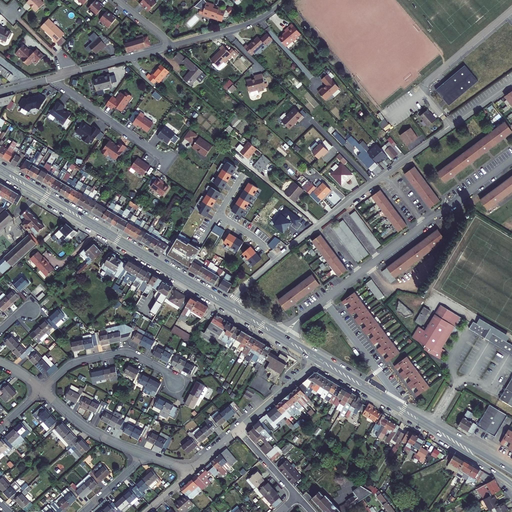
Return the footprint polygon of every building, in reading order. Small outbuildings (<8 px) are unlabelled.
[(41,0),(29,0),(28,2),(37,11),(45,3),(41,0)] [(93,1),(88,7),(96,15),(104,6),(101,3),(100,3),(96,0),(95,0),(94,2),(93,1)] [(152,0),(143,0),(140,4),(143,7),(143,6),(149,11),(156,3),(152,0)] [(215,4),(207,1),(204,11),(211,14),(212,16),(214,17),(216,18),(218,18),(218,17),(222,17),(223,18),(224,17),(227,9),(223,8),(223,7),(218,5),(218,7),(215,6),(215,4)] [(236,10),(232,5),(227,9),(231,13),(232,14),(236,10)] [(110,27),(117,18),(114,15),(113,15),(107,11),(100,20),(110,27)] [(211,14),(204,11),(204,14),(206,15),(223,21),(224,17),(223,18),(222,17),(218,17),(218,18),(216,18),(214,17),(212,16),(211,14)] [(49,19),(41,27),(54,39),(53,40),(56,43),(65,34),(49,19)] [(5,27),(0,24),(0,39),(1,39),(7,41),(12,32),(4,28),(5,27)] [(279,40),(287,48),(293,42),(294,42),(297,40),(297,39),(301,35),(293,25),(285,31),(287,33),(279,40)] [(268,33),(261,40),(264,43),(267,46),(273,40),(268,33)] [(136,35),(124,39),(128,52),(151,45),(148,36),(144,37),(143,35),(136,37),(136,35)] [(103,49),(107,45),(99,36),(97,38),(97,39),(89,46),(96,53),(102,48),(103,49)] [(261,40),(258,37),(247,46),(246,45),(244,48),(251,56),(264,43),(261,40)] [(29,51),(23,45),(14,53),(16,55),(17,54),(20,58),(26,65),(30,62),(34,59),(37,63),(43,57),(36,50),(33,52),(31,49),(29,51)] [(224,63),(232,55),(228,51),(222,45),(219,48),(220,50),(216,55),(214,57),(213,57),(210,60),(212,62),(209,65),(214,70),(215,70),(217,70),(220,68),(217,65),(220,62),(222,65),(224,63)] [(232,48),(228,51),(232,55),(234,57),(238,54),(232,48)] [(200,83),(206,76),(186,58),(185,59),(178,53),(173,58),(181,65),(182,63),(191,70),(183,79),(191,85),(196,79),(200,83)] [(0,73),(6,78),(11,72),(2,66),(0,64),(0,73)] [(159,82),(169,71),(161,64),(151,76),(148,73),(146,76),(154,83),(156,80),(159,82)] [(478,81),(472,73),(465,66),(436,91),(443,100),(448,105),(478,81)] [(251,79),(245,80),(247,86),(246,87),(247,90),(248,91),(249,92),(250,92),(257,90),(258,91),(263,90),(263,88),(265,87),(261,73),(253,76),(254,79),(251,80),(251,79)] [(325,99),(339,88),(328,74),(322,79),(327,85),(323,88),(323,87),(318,91),(325,99)] [(95,79),(97,91),(113,87),(110,75),(102,77),(102,78),(95,79)] [(226,89),(232,84),(229,80),(223,86),(226,89)] [(112,97),(106,105),(112,109),(115,105),(118,107),(117,108),(121,111),(125,106),(124,105),(127,101),(128,102),(132,96),(126,92),(124,95),(122,93),(121,94),(118,97),(119,97),(117,100),(112,97)] [(36,107),(39,109),(46,98),(39,94),(38,96),(33,97),(33,96),(29,97),(30,98),(24,99),(23,99),(19,106),(29,112),(31,109),(36,107)] [(15,95),(1,98),(3,106),(8,104),(15,95)] [(58,102),(50,113),(60,120),(59,122),(64,125),(72,114),(67,110),(66,112),(63,109),(65,106),(58,102)] [(294,105),(280,118),(288,126),(297,118),(298,119),(303,114),(294,105)] [(436,120),(427,110),(419,116),(428,126),(436,120)] [(141,113),(133,124),(137,127),(138,125),(147,132),(153,124),(144,117),(145,116),(141,113)] [(389,124),(384,118),(379,122),(383,128),(389,124)] [(79,127),(76,132),(83,136),(82,137),(82,139),(87,143),(89,142),(90,141),(92,143),(95,139),(96,139),(96,138),(101,131),(94,126),(91,130),(88,128),(89,127),(82,122),(79,127),(78,127),(79,127)] [(456,158),(437,173),(445,183),(466,167),(491,148),(511,132),(504,122),(483,138),(456,158)] [(164,127),(158,137),(161,139),(162,139),(168,144),(175,135),(164,127)] [(406,145),(417,137),(411,128),(400,136),(406,145)] [(193,133),(190,131),(184,138),(187,141),(193,133)] [(343,146),(346,142),(336,131),(332,135),(343,146)] [(193,133),(187,141),(191,144),(193,142),(195,143),(192,147),(205,156),(211,148),(199,138),(197,141),(195,139),(197,136),(193,133)] [(386,140),(387,139),(385,136),(381,140),(380,139),(376,142),(381,148),(382,147),(393,159),(397,155),(399,156),(401,154),(391,143),(389,144),(386,140)] [(114,144),(110,140),(101,152),(106,156),(108,154),(111,156),(112,157),(114,159),(116,159),(120,154),(121,155),(126,147),(120,142),(117,147),(114,145),(114,144)] [(369,155),(356,141),(354,143),(364,154),(359,159),(370,170),(376,164),(368,156),(369,155)] [(17,144),(12,142),(7,150),(2,158),(6,160),(6,159),(11,162),(17,153),(13,151),(17,144)] [(256,149),(249,142),(240,152),(247,159),(256,149)] [(320,142),(311,151),(318,158),(324,152),(325,153),(328,150),(320,142)] [(377,162),(386,155),(376,145),(368,152),(377,162)] [(11,162),(11,163),(16,167),(21,158),(23,159),(23,157),(25,155),(21,153),(22,150),(22,149),(23,147),(21,146),(17,153),(11,162)] [(38,158),(41,153),(39,152),(38,151),(33,159),(31,158),(29,161),(27,159),(21,169),(28,174),(38,158)] [(339,153),(337,155),(344,163),(346,160),(339,153)] [(252,166),(260,173),(270,161),(262,155),(252,166)] [(344,163),(337,155),(336,156),(343,164),(344,163)] [(37,179),(42,182),(51,169),(48,167),(52,159),(50,157),(46,163),(37,179)] [(28,174),(32,176),(42,160),(38,158),(28,174)] [(143,176),(150,167),(144,162),(144,163),(141,161),(141,160),(138,158),(131,167),(143,176)] [(32,176),(37,179),(46,163),(42,160),(32,176)] [(222,163),(219,167),(232,175),(236,167),(227,162),(225,165),(222,163)] [(42,182),(47,185),(57,169),(55,168),(57,165),(55,163),(51,169),(42,182)] [(333,172),(330,175),(341,185),(352,175),(341,164),(338,167),(333,172)] [(47,185),(51,187),(61,172),(58,170),(59,168),(58,167),(57,169),(47,185)] [(227,181),(232,175),(219,167),(217,171),(220,173),(218,176),(227,181)] [(439,201),(414,167),(404,174),(429,208),(439,201)] [(51,187),(56,190),(64,176),(62,175),(65,170),(63,169),(61,172),(51,187)] [(56,190),(60,193),(69,178),(66,177),(68,175),(68,173),(66,172),(64,176),(56,190)] [(60,193),(64,195),(74,178),(70,176),(69,178),(60,193)] [(223,189),(227,181),(218,176),(216,179),(213,177),(211,181),(223,189)] [(488,210),(511,191),(511,176),(480,200),(488,210)] [(64,195),(68,198),(77,184),(75,183),(76,181),(77,179),(75,178),(74,178),(64,195)] [(157,178),(151,187),(163,196),(169,187),(162,183),(163,181),(157,178)] [(308,181),(302,187),(318,203),(330,190),(323,183),(318,188),(316,187),(315,188),(313,187),(314,186),(308,181)] [(304,190),(301,188),(295,182),(284,194),(295,202),(297,199),(297,197),(304,190)] [(68,198),(73,200),(82,186),(77,183),(77,184),(68,198)] [(249,183),(244,190),(257,197),(259,193),(256,191),(258,188),(249,183)] [(73,200),(78,203),(87,187),(83,184),(82,186),(73,200)] [(9,188),(4,185),(0,192),(0,202),(1,201),(9,188)] [(82,206),(91,191),(89,190),(90,187),(88,185),(87,187),(78,203),(82,206)] [(207,194),(216,200),(220,193),(208,185),(205,189),(209,191),(207,194)] [(14,191),(9,188),(1,201),(3,203),(1,205),(0,204),(0,206),(1,207),(2,208),(7,200),(8,200),(14,191)] [(82,206),(87,209),(96,194),(94,193),(95,191),(93,190),(94,189),(93,188),(91,191),(82,206)] [(254,201),(257,197),(244,190),(240,197),(249,202),(251,199),(254,201)] [(396,211),(380,190),(372,196),(382,210),(391,222),(398,232),(407,225),(396,211)] [(6,211),(13,203),(15,200),(19,194),(14,191),(8,200),(7,200),(2,208),(4,209),(6,211)] [(97,203),(101,196),(96,193),(96,194),(87,209),(92,212),(97,203)] [(202,195),(199,199),(212,207),(216,200),(207,194),(205,197),(202,195)] [(247,205),(249,202),(240,197),(236,204),(248,211),(251,207),(247,205)] [(206,216),(212,207),(199,199),(197,203),(200,205),(197,210),(206,216)] [(136,210),(137,209),(139,206),(130,200),(124,211),(122,214),(115,226),(124,231),(133,215),(129,213),(132,207),(136,210)] [(113,207),(115,204),(112,202),(109,207),(107,209),(102,218),(107,220),(114,208),(113,207)] [(105,208),(97,203),(92,212),(102,218),(107,209),(105,208)] [(107,220),(111,223),(120,209),(121,206),(117,204),(114,208),(107,220)] [(246,215),(248,211),(236,204),(231,211),(240,216),(242,213),(246,215)] [(282,214),(273,225),(282,233),(286,228),(285,228),(290,221),(295,225),(299,220),(285,208),(281,213),(282,214)] [(111,223),(115,226),(122,214),(119,212),(121,210),(120,209),(111,223)] [(33,226),(31,223),(36,218),(28,210),(21,217),(25,221),(22,223),(29,230),(31,228),(33,226)] [(0,231),(14,219),(6,211),(0,216),(0,231)] [(375,249),(381,245),(372,234),(364,222),(355,211),(350,215),(356,224),(367,238),(375,249)] [(133,215),(124,231),(128,233),(135,222),(137,219),(134,218),(135,215),(134,214),(133,215)] [(157,220),(158,218),(156,217),(153,222),(141,241),(145,244),(154,229),(155,228),(153,227),(154,225),(156,220),(157,220)] [(44,227),(36,218),(31,223),(33,226),(31,228),(37,234),(44,227)] [(141,222),(142,220),(140,219),(139,221),(137,219),(135,222),(128,233),(133,236),(141,222)] [(141,241),(153,222),(150,220),(147,225),(145,224),(145,225),(137,239),(141,241)] [(352,231),(343,220),(332,228),(338,237),(349,251),(358,262),(369,254),(360,243),(352,231)] [(133,236),(137,239),(145,225),(141,222),(133,236)] [(70,227),(66,224),(55,234),(59,239),(56,241),(61,246),(63,244),(64,245),(77,233),(76,232),(74,230),(71,229),(70,227)] [(221,237),(224,230),(215,225),(211,231),(221,237)] [(158,232),(154,229),(145,244),(150,246),(158,232)] [(395,278),(445,239),(438,229),(387,268),(395,278)] [(158,232),(150,246),(154,249),(161,237),(158,235),(160,233),(158,232)] [(229,250),(236,237),(229,233),(223,242),(227,244),(225,247),(229,250)] [(38,241),(31,234),(29,236),(29,235),(0,261),(0,270),(3,274),(38,241)] [(177,237),(174,235),(170,242),(161,237),(154,249),(166,256),(177,237)] [(336,256),(320,235),(312,241),(321,253),(331,268),(338,277),(347,270),(336,256)] [(196,255),(200,249),(189,242),(188,244),(177,237),(166,256),(188,269),(193,261),(196,255)] [(243,242),(236,237),(229,250),(232,252),(234,249),(238,251),(243,242)] [(74,279),(89,265),(103,252),(101,249),(99,251),(92,242),(80,253),(88,262),(72,276),(74,279)] [(245,262),(256,253),(250,246),(242,253),(244,256),(242,258),(245,262)] [(37,252),(30,259),(38,268),(46,261),(46,260),(43,258),(37,252)] [(261,259),(256,253),(245,262),(248,265),(250,263),(253,266),(261,259)] [(118,278),(119,277),(127,265),(115,258),(116,257),(115,255),(114,254),(112,255),(111,255),(105,264),(104,264),(101,268),(107,271),(109,267),(114,270),(112,275),(118,278)] [(194,261),(188,269),(197,275),(204,263),(198,259),(199,257),(196,255),(193,261),(194,261)] [(125,277),(134,263),(129,260),(127,265),(119,277),(121,278),(122,275),(125,277)] [(49,264),(46,261),(38,268),(46,277),(54,270),(51,268),(48,264),(49,264)] [(204,263),(197,275),(202,277),(210,263),(207,261),(205,263),(204,263)] [(130,280),(138,266),(134,263),(125,277),(123,281),(127,283),(128,283),(130,280)] [(214,265),(210,263),(202,277),(206,280),(214,265)] [(217,271),(219,268),(214,265),(206,280),(210,282),(217,271)] [(135,280),(142,268),(138,266),(130,280),(131,281),(132,281),(134,283),(135,280)] [(138,289),(149,272),(142,268),(135,280),(137,282),(135,286),(138,289)] [(396,279),(395,278),(387,268),(381,272),(390,283),(396,279)] [(221,273),(217,271),(210,282),(214,285),(221,273)] [(221,273),(214,285),(219,287),(224,279),(227,274),(223,271),(222,271),(222,272),(221,273)] [(138,289),(144,292),(154,275),(149,272),(138,289)] [(223,290),(231,276),(227,274),(224,279),(219,287),(223,290)] [(159,278),(154,275),(144,292),(142,295),(147,298),(152,289),(159,278)] [(320,285),(312,275),(278,300),(286,310),(320,285)] [(23,276),(13,285),(19,291),(20,292),(29,283),(23,276)] [(235,279),(231,276),(223,290),(227,292),(235,279)] [(171,290),(173,287),(163,280),(163,281),(159,278),(152,289),(161,295),(155,304),(141,296),(133,310),(141,315),(152,321),(152,322),(164,302),(164,301),(171,290)] [(372,279),(366,284),(379,301),(380,300),(384,297),(372,279)] [(13,285),(11,282),(8,285),(13,290),(6,296),(13,303),(20,297),(17,294),(19,291),(13,285)] [(39,286),(32,292),(38,297),(42,293),(44,291),(39,286)] [(179,309),(183,311),(190,300),(185,298),(186,297),(175,291),(175,292),(171,290),(164,301),(164,302),(175,308),(177,305),(180,307),(179,309)] [(377,322),(355,292),(341,302),(343,305),(348,301),(352,306),(347,309),(351,315),(356,311),(359,316),(354,319),(359,325),(363,321),(367,325),(362,329),(364,332),(366,335),(371,331),(374,336),(370,339),(374,345),(379,341),(382,345),(377,349),(381,355),(386,351),(389,355),(384,359),(387,362),(400,352),(377,322)] [(37,298),(40,302),(46,296),(42,293),(37,298)] [(4,312),(13,303),(6,296),(0,301),(0,307),(3,311),(4,312)] [(208,308),(191,298),(190,300),(183,311),(179,319),(185,322),(192,311),(202,317),(208,308)] [(406,317),(407,317),(413,314),(414,314),(414,313),(399,301),(399,300),(399,301),(398,301),(398,302),(396,308),(396,309),(396,310),(400,314),(401,314),(402,315),(403,316),(405,317),(406,317)] [(115,307),(117,308),(122,303),(119,301),(111,307),(113,309),(115,307)] [(456,328),(462,318),(440,305),(426,329),(423,327),(422,329),(419,327),(412,338),(425,345),(425,346),(426,347),(424,350),(440,359),(445,351),(442,349),(452,333),(453,334),(455,333),(457,329),(456,328)] [(421,326),(430,311),(424,307),(415,322),(421,326)] [(58,309),(49,318),(58,327),(60,325),(58,322),(64,316),(58,309)] [(225,347),(227,343),(237,328),(216,315),(205,333),(201,331),(198,336),(214,345),(217,341),(225,347)] [(55,330),(58,327),(49,318),(46,321),(46,320),(39,326),(46,333),(53,327),(55,330)] [(509,338),(479,320),(477,324),(495,335),(506,341),(509,338)] [(469,328),(511,354),(511,344),(506,341),(495,335),(477,324),(473,321),(472,324),(469,328)] [(46,333),(39,326),(33,332),(30,335),(31,336),(39,344),(41,341),(40,339),(46,333)] [(139,328),(135,326),(129,338),(132,339),(132,340),(139,344),(145,333),(138,329),(139,328)] [(191,337),(174,326),(171,332),(188,342),(191,337)] [(119,327),(107,330),(108,334),(110,343),(122,341),(119,327)] [(234,344),(242,331),(237,328),(227,343),(230,345),(232,342),(234,344)] [(237,350),(247,334),(245,333),(245,331),(244,331),(242,331),(234,344),(233,345),(236,347),(235,349),(237,350)] [(101,345),(110,343),(108,334),(99,336),(98,333),(95,333),(95,335),(97,345),(101,345)] [(153,337),(145,333),(139,344),(147,348),(148,347),(151,349),(155,341),(152,340),(153,337)] [(242,353),(242,352),(251,336),(251,335),(249,334),(248,334),(247,334),(237,350),(242,353)] [(94,346),(97,345),(95,335),(91,336),(92,337),(83,339),(85,349),(94,347),(94,346)] [(4,342),(13,351),(20,345),(11,336),(4,342)] [(244,354),(247,356),(257,339),(251,336),(242,352),(244,354)] [(73,352),(85,349),(83,339),(71,342),(73,352)] [(252,356),(253,356),(261,342),(257,339),(247,356),(246,358),(250,360),(252,356)] [(158,343),(155,341),(151,349),(154,351),(153,354),(160,358),(165,350),(157,346),(158,343)] [(256,359),(258,359),(266,345),(261,342),(253,356),(256,359)] [(26,351),(20,345),(13,351),(19,358),(20,357),(22,360),(27,355),(33,349),(31,347),(26,351)] [(269,352),(271,350),(272,348),(266,345),(258,359),(256,362),(258,362),(255,368),(258,370),(259,370),(261,366),(265,359),(269,352)] [(166,347),(165,350),(160,358),(168,363),(168,362),(172,364),(176,356),(177,353),(166,347)] [(42,358),(33,349),(27,355),(30,358),(29,359),(35,365),(42,358)] [(278,357),(269,352),(265,359),(270,361),(265,370),(271,373),(268,378),(275,383),(283,370),(281,369),(285,364),(288,358),(280,354),(278,357)] [(187,362),(176,356),(172,364),(175,365),(175,366),(182,370),(187,362)] [(216,359),(211,356),(207,363),(211,366),(216,359)] [(417,396),(429,387),(407,356),(394,366),(396,369),(401,366),(404,370),(399,373),(403,379),(408,375),(411,380),(407,383),(411,389),(416,385),(419,390),(414,394),(417,396)] [(46,362),(42,358),(35,365),(43,374),(45,372),(54,365),(49,360),(46,362)] [(198,368),(187,362),(182,370),(190,374),(191,374),(194,376),(198,368)] [(57,369),(54,365),(45,372),(49,377),(57,369)] [(135,379),(138,372),(139,370),(128,365),(124,373),(135,379)] [(111,368),(103,370),(105,379),(105,382),(118,379),(115,368),(115,367),(111,368)] [(96,381),(105,379),(103,370),(90,372),(92,384),(97,383),(96,381)] [(138,382),(145,386),(150,378),(142,374),(138,372),(135,379),(133,383),(137,385),(138,382)] [(315,373),(299,387),(308,398),(311,393),(313,390),(322,375),(318,373),(315,373)] [(322,375),(313,390),(317,393),(318,391),(319,389),(326,378),(322,375)] [(511,377),(504,391),(500,399),(511,405),(511,377)] [(156,392),(161,384),(150,378),(145,386),(156,392)] [(321,388),(324,390),(330,380),(326,378),(319,389),(321,389),(321,388)] [(322,395),(321,397),(324,399),(325,398),(334,383),(330,380),(324,390),(322,394),(322,395)] [(194,385),(190,393),(199,397),(205,386),(197,382),(195,386),(194,385)] [(334,383),(325,398),(327,400),(326,401),(328,403),(338,385),(334,383)] [(16,393),(7,384),(0,390),(0,394),(0,395),(3,393),(4,394),(1,396),(6,402),(16,393)] [(343,388),(338,385),(328,403),(332,405),(333,404),(343,388)] [(204,387),(199,397),(203,400),(208,390),(207,388),(204,387)] [(299,387),(295,390),(306,403),(308,401),(311,406),(314,404),(312,402),(308,398),(299,387)] [(347,390),(343,388),(333,404),(336,406),(334,409),(336,410),(347,390)] [(77,402),(82,392),(82,391),(79,389),(77,393),(70,389),(65,397),(76,403),(77,402)] [(306,403),(295,390),(291,393),(302,406),(305,404),(306,405),(307,404),(306,403)] [(352,393),(347,390),(336,410),(333,415),(335,416),(338,410),(341,412),(352,393)] [(87,409),(92,400),(93,398),(82,392),(77,402),(80,404),(80,405),(87,409)] [(193,408),(199,397),(190,393),(184,404),(193,408)] [(302,406),(291,393),(288,396),(298,409),(302,406)] [(341,412),(341,413),(345,416),(357,396),(352,393),(341,412)] [(154,406),(161,410),(166,402),(155,395),(150,404),(154,406)] [(288,396),(284,399),(294,412),(297,410),(298,412),(300,411),(298,409),(288,396)] [(345,416),(348,417),(351,412),(356,415),(359,410),(363,413),(367,406),(359,402),(361,399),(357,396),(345,416)] [(280,403),(287,411),(288,409),(292,414),(294,412),(284,399),(280,403)] [(96,412),(99,414),(105,403),(101,401),(100,404),(92,400),(87,409),(95,413),(96,412)] [(174,406),(166,402),(161,410),(159,415),(167,419),(169,416),(172,417),(174,413),(177,408),(173,406),(174,406)] [(237,406),(233,402),(220,413),(226,420),(235,413),(235,412),(239,409),(237,406)] [(101,420),(108,424),(113,415),(105,411),(108,405),(105,403),(99,414),(102,416),(101,420)] [(285,413),(289,417),(291,415),(287,411),(280,403),(276,406),(283,414),(285,413)] [(367,406),(363,413),(363,414),(376,422),(382,414),(373,408),(374,406),(369,403),(367,406)] [(481,418),(477,426),(495,436),(507,415),(489,405),(481,418)] [(278,426),(276,424),(285,417),(283,414),(276,406),(258,421),(261,424),(266,419),(275,429),(278,426)] [(35,413),(43,422),(51,415),(45,409),(44,410),(41,407),(35,413)] [(472,434),(481,418),(477,416),(473,422),(470,420),(468,419),(471,412),(468,410),(458,426),(472,434)] [(43,422),(35,413),(32,415),(41,424),(43,422)] [(219,426),(226,420),(220,413),(213,419),(210,416),(207,418),(208,418),(216,428),(218,425),(219,426)] [(376,422),(374,426),(379,429),(376,436),(378,437),(388,420),(384,418),(385,416),(382,414),(376,422)] [(43,422),(41,424),(49,433),(52,431),(58,425),(56,423),(57,422),(51,415),(43,422)] [(120,429),(124,421),(113,415),(108,424),(116,428),(117,427),(120,429)] [(123,431),(131,435),(135,427),(127,423),(130,418),(126,416),(124,421),(120,429),(123,431)] [(213,430),(216,428),(208,418),(205,421),(207,424),(200,429),(207,437),(213,431),(213,430)] [(295,429),(287,419),(285,421),(293,431),(295,429)] [(397,430),(399,426),(388,420),(378,437),(382,440),(383,438),(387,432),(390,433),(385,442),(389,444),(390,441),(397,430)] [(23,438),(32,430),(24,421),(21,423),(14,429),(21,436),(23,438)] [(253,425),(255,427),(263,436),(265,434),(269,439),(271,437),(269,434),(264,428),(261,424),(258,421),(253,425)] [(61,440),(70,431),(62,422),(58,425),(52,431),(61,440)] [(141,436),(143,437),(148,430),(144,428),(143,431),(135,427),(131,435),(138,440),(141,436)] [(200,442),(207,437),(200,429),(199,427),(192,433),(191,432),(190,433),(189,432),(187,433),(191,438),(196,444),(199,442),(200,442)] [(255,427),(248,434),(254,441),(259,437),(263,442),(258,446),(266,455),(266,454),(273,448),(263,436),(255,427)] [(15,441),(21,436),(14,429),(5,437),(6,438),(14,447),(17,443),(15,441)] [(511,431),(509,429),(500,443),(503,445),(506,440),(511,443),(508,448),(511,450),(511,431)] [(147,440),(154,444),(159,436),(148,430),(143,437),(147,439),(147,440)] [(406,435),(397,430),(390,441),(396,445),(394,447),(395,448),(393,452),(395,453),(402,441),(406,435)] [(61,440),(69,450),(74,446),(78,442),(76,439),(76,438),(70,431),(61,440)] [(406,435),(402,441),(407,444),(402,451),(408,454),(418,437),(408,431),(406,435)] [(163,448),(166,449),(171,438),(168,437),(160,432),(159,436),(154,444),(162,448),(163,448)] [(421,447),(425,441),(418,437),(408,454),(405,459),(407,460),(411,457),(414,452),(416,453),(413,457),(415,458),(415,457),(421,447)] [(12,448),(14,447),(6,438),(3,440),(2,440),(0,441),(0,450),(5,455),(5,456),(11,450),(11,449),(12,448)] [(196,444),(191,438),(181,446),(187,453),(197,445),(196,444)] [(90,448),(81,439),(78,442),(74,446),(76,449),(74,451),(79,458),(90,448)] [(289,443),(280,451),(276,446),(273,448),(266,454),(272,461),(282,453),(284,455),(294,446),(289,443)] [(422,462),(428,452),(421,447),(415,457),(422,462)] [(227,448),(223,451),(229,457),(232,454),(227,448)] [(215,458),(226,470),(233,464),(228,458),(229,457),(223,451),(215,458)] [(450,452),(446,458),(450,460),(447,466),(453,470),(455,467),(459,469),(465,461),(450,452)] [(237,460),(232,454),(229,457),(228,458),(233,464),(237,460)] [(219,472),(221,475),(226,470),(215,458),(206,466),(214,475),(215,476),(219,472)] [(283,473),(286,476),(293,469),(286,461),(278,468),(282,472),(283,473)] [(457,473),(455,476),(460,479),(462,477),(470,464),(465,461),(459,469),(457,473)] [(470,464),(462,477),(467,480),(475,467),(470,464)] [(95,469),(92,471),(92,472),(100,481),(101,481),(110,473),(104,466),(97,472),(95,469)] [(192,479),(201,489),(205,485),(206,486),(211,482),(209,480),(207,478),(211,474),(212,476),(214,475),(206,466),(192,479)] [(467,480),(465,483),(467,484),(469,480),(474,483),(477,480),(478,481),(480,478),(484,472),(475,467),(467,480)] [(293,469),(286,476),(288,478),(288,479),(293,484),(301,477),(293,469)] [(152,471),(142,479),(149,486),(151,488),(157,483),(158,483),(161,480),(152,471)] [(258,471),(247,481),(254,489),(257,487),(264,480),(262,477),(263,477),(258,471)] [(97,483),(100,481),(92,472),(82,481),(91,490),(98,484),(97,483)] [(10,486),(2,476),(0,478),(0,488),(4,492),(10,486)] [(142,492),(149,486),(142,479),(136,485),(136,486),(134,488),(142,497),(145,495),(142,492)] [(186,495),(190,500),(201,489),(192,479),(181,489),(186,495)] [(493,494),(501,490),(494,479),(490,482),(488,483),(475,489),(476,492),(482,488),(485,493),(489,491),(491,495),(493,494)] [(264,480),(257,487),(264,495),(273,488),(268,483),(267,483),(264,480)] [(82,498),(91,490),(82,481),(73,489),(79,495),(82,498)] [(23,491),(15,482),(10,486),(4,492),(9,499),(10,498),(12,501),(14,499),(21,493),(23,491)] [(363,487),(372,492),(374,489),(365,484),(363,487)] [(23,491),(21,493),(23,494),(30,488),(28,486),(23,491)] [(314,486),(307,493),(324,511),(333,504),(325,495),(324,496),(314,486)] [(372,493),(372,492),(363,487),(360,486),(353,491),(356,495),(358,498),(357,498),(359,501),(372,493)] [(79,495),(73,489),(72,487),(68,489),(70,491),(64,497),(70,504),(77,498),(76,498),(79,495)] [(67,488),(61,494),(64,497),(70,491),(68,489),(67,488)] [(132,505),(142,497),(134,488),(131,490),(130,490),(124,496),(130,503),(132,505)] [(273,488),(264,495),(272,504),(276,508),(278,506),(283,502),(279,497),(277,494),(278,494),(273,488)] [(23,494),(21,493),(14,499),(23,509),(30,502),(23,494)] [(381,493),(376,496),(384,506),(387,510),(385,511),(393,511),(395,511),(392,508),(381,493)] [(493,509),(499,505),(493,494),(491,495),(483,500),(489,510),(493,509)] [(175,505),(180,511),(182,511),(193,503),(190,500),(186,495),(175,505)] [(356,495),(346,501),(347,502),(350,507),(358,502),(359,502),(359,501),(357,498),(358,498),(356,495)] [(121,511),(130,503),(124,496),(114,504),(121,511)] [(64,510),(70,504),(64,497),(57,503),(55,501),(53,504),(60,511),(63,510),(64,510)] [(42,511),(43,511),(53,504),(52,502),(50,504),(50,503),(42,511)] [(114,504),(113,502),(110,505),(110,504),(103,510),(104,511),(121,511),(114,504)] [(343,511),(350,507),(347,502),(338,508),(333,504),(324,511),(343,511)] [(506,511),(508,511),(504,503),(499,505),(493,509),(494,511),(506,511)]
